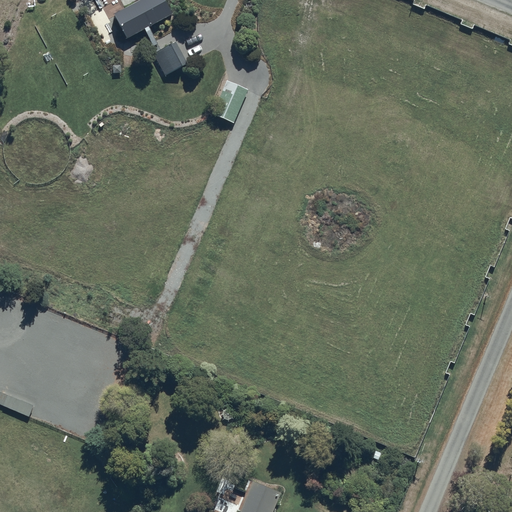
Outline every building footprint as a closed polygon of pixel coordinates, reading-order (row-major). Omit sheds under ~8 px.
[(113,7),(117,15),(115,16),(128,39),(171,17),(162,0),(147,0),(129,9),(125,1),(113,7)] [(188,64),(176,42),(153,55),(165,76),(188,64)] [(179,76),(166,83),(172,96),(186,89),(179,76)] [(211,110),(232,120),(247,86),(226,77),(211,110)] [(236,129),(228,124),(218,143),(226,147),(236,129)] [(0,404),(29,417),(34,406),(1,392),(0,394),(0,404)] [(273,511),(281,493),(253,481),(240,511),(273,511)]
